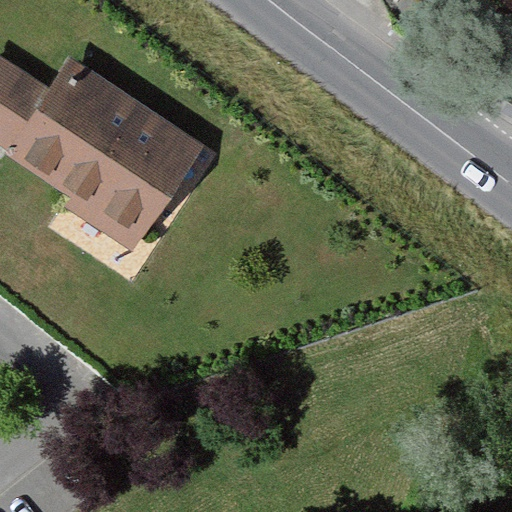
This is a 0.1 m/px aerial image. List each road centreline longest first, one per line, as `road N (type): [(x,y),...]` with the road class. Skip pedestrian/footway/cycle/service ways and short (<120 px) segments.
road 1 (secondary): [(511,191),(260,0)]
road 2 (residential): [(0,489),(64,451),(56,397),(0,353)]
road 3 (unknown): [(60,425),(105,413),(195,351)]
